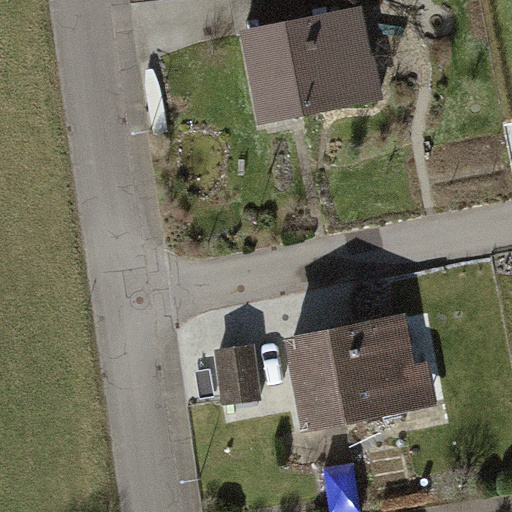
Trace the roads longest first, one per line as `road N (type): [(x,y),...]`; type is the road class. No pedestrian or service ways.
road 1 (residential): [(123,300),(511,225)]
road 2 (residential): [(81,0),(123,300)]
road 3 (residential): [(156,511),(123,300)]
